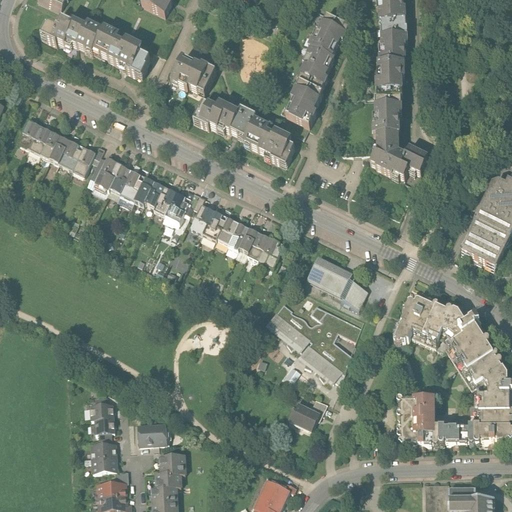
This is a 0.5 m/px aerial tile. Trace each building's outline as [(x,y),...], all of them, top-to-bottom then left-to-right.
[(47,0),(46,2),(35,24),(58,36),(76,0),(47,0)] [(156,11),(146,31),(170,43),(177,28),(174,27),(175,25),(183,8),(181,8),(165,0),(157,0),(153,10),(156,11)] [(238,25),(252,32),(259,19),(261,20),(265,12),(262,10),(264,8),(267,0),(232,0),(229,8),(232,9),(228,18),(239,23),(238,25)] [(308,18),(322,25),(329,12),(331,13),(335,6),(332,4),(333,2),(334,0),(299,0),(299,1),(302,2),(298,11),(309,17),(308,18)] [(379,0),(380,18),(394,18),(406,18),(407,18),(407,4),(409,4),(409,0),(379,0)] [(394,18),(380,18),(380,39),(382,39),(383,48),(394,48),(409,48),(409,42),(409,33),(406,33),(406,18),(394,18)] [(101,68),(106,55),(90,47),(88,51),(69,42),(68,44),(58,39),(54,48),(52,47),(45,62),(61,69),(63,67),(76,74),(77,70),(86,75),(96,80),(97,78),(101,68)] [(314,73),(337,84),(343,71),(344,68),(347,69),(355,53),(329,41),(322,57),(320,56),(312,72),(314,73)] [(394,48),(383,48),(383,70),(381,70),(381,90),(394,90),(407,90),(407,71),(410,71),(410,70),(409,48),(394,48)] [(101,68),(97,78),(127,93),(127,94),(129,96),(146,104),(152,93),(150,92),(154,85),(143,79),(145,75),(128,66),(126,70),(121,68),(123,63),(106,55),(101,68)] [(339,85),(337,84),(314,73),(306,90),(308,91),(300,106),(303,107),(325,119),(333,104),(330,102),(331,100),(339,85)] [(186,81),(174,107),(192,115),(193,113),(209,120),(220,96),(206,90),(186,81)] [(394,90),(381,90),(381,107),(379,107),(379,125),(393,125),(406,124),(405,108),(405,105),(408,105),(407,90),(394,90)] [(325,119),(303,107),(294,124),(297,125),(289,141),(313,153),(321,139),(318,137),(320,135),(327,120),(325,119)] [(393,125),(379,125),(379,127),(379,142),(377,142),(377,162),(393,162),(403,162),(403,144),(403,142),(405,142),(406,124),(393,125)] [(251,156),(257,146),(258,143),(243,136),(242,139),(221,129),(219,133),(208,127),(205,134),(203,134),(197,146),(212,154),(213,152),(227,158),(228,155),(237,159),(246,163),(251,156)] [(43,148),(31,143),(20,165),(32,171),(43,148)] [(251,156),(246,163),(244,167),(272,181),(271,183),(290,192),(295,181),(294,180),(295,177),(297,173),(292,171),(294,166),(277,157),(276,160),(272,158),(273,155),(257,146),(251,156)] [(53,153),(43,148),(32,171),(43,176),(53,153)] [(63,158),(53,153),(43,176),(52,181),(63,158)] [(73,163),(63,158),(52,181),(62,186),(73,163)] [(412,175),(410,179),(407,178),(403,176),(403,162),(393,162),(377,162),(378,179),(373,190),(379,193),(379,195),(396,203),(397,200),(408,206),(413,196),(424,202),(430,190),(429,189),(431,184),(412,175)] [(77,193),(88,170),(73,163),(62,186),(77,193)] [(99,176),(88,170),(77,193),(89,199),(98,179),(99,176)] [(107,172),(102,170),(99,176),(98,179),(103,182),(105,178),(107,172)] [(124,187),(105,178),(103,182),(94,200),(98,202),(97,205),(111,213),(112,210),(124,187)] [(124,187),(112,210),(122,215),(134,192),(124,187)] [(148,199),(134,192),(122,215),(137,222),(148,199)] [(157,204),(148,199),(137,222),(146,227),(147,224),(157,204)] [(167,209),(157,204),(147,224),(157,229),(167,209)] [(497,206),(480,241),(511,256),(511,207),(510,207),(508,212),(497,206)] [(178,215),(167,209),(157,229),(156,231),(168,237),(178,215)] [(193,222),(178,215),(168,237),(183,244),(191,228),(193,222)] [(194,222),(191,228),(202,234),(205,228),(208,221),(197,216),(194,222)] [(217,234),(205,228),(202,234),(194,251),(206,256),(217,234)] [(230,240),(217,234),(206,256),(219,263),(220,261),(230,240)] [(69,251),(76,255),(83,243),(75,239),(69,251)] [(241,246),(230,240),(220,261),(231,267),(241,246)] [(497,297),(511,266),(511,256),(480,241),(461,280),(479,288),(497,297)] [(252,251),(241,246),(231,267),(230,268),(241,273),(242,272),(252,251)] [(261,255),(252,251),(242,272),(251,276),(261,255)] [(271,260),(261,255),(251,276),(251,278),(261,283),(271,260)] [(282,265),(271,260),(261,283),(276,290),(281,279),(276,277),(282,265)] [(371,315),(352,304),(356,296),(320,278),(308,303),(343,320),(344,321),(342,323),(362,333),(371,315)] [(199,305),(190,301),(187,305),(196,310),(199,305)] [(230,320),(224,317),(221,322),(227,325),(230,320)] [(411,361),(413,357),(423,362),(425,356),(438,328),(440,329),(441,327),(441,325),(438,324),(436,325),(435,327),(428,324),(426,323),(420,321),(418,321),(417,324),(416,324),(415,322),(413,322),(411,322),(410,324),(410,326),(409,326),(406,331),(407,333),(405,334),(404,336),(405,337),(404,340),(403,342),(401,343),(400,346),(398,346),(397,348),(398,350),(396,356),(396,358),(398,359),(399,361),(401,362),(403,361),(405,362),(407,362),(408,360),(411,361)] [(363,348),(329,331),(322,340),(325,343),(322,344),(319,345),(317,346),(314,347),(312,347),(310,345),(308,342),(305,340),(301,338),(298,337),(295,336),(293,334),(295,331),(287,324),(267,346),(275,352),(275,354),(282,357),(289,363),(293,369),(295,368),(303,374),(300,378),(306,383),(306,386),(313,388),(322,395),(325,400),(327,399),(335,405),(346,392),(351,387),(348,386),(355,377),(336,362),(338,358),(340,354),(358,362),(363,348)] [(440,329),(438,328),(425,356),(423,362),(438,369),(444,371),(448,368),(466,397),(470,393),(496,376),(495,375),(490,367),(492,365),(493,363),(491,361),(489,360),(487,362),(484,358),(478,348),(477,346),(482,343),(479,338),(475,341),(472,342),(472,343),(468,346),(461,333),(457,331),(455,332),(454,330),(452,330),(450,331),(449,332),(445,331),(440,329)] [(495,375),(496,376),(470,393),(466,397),(477,415),(478,445),(483,445),(483,447),(511,446),(511,404),(510,405),(510,396),(505,389),(504,389),(502,386),(504,385),(505,382),(503,381),(502,380),(499,381),(498,380),(500,378),(501,376),(500,374),(497,374),(495,375)] [(269,381),(263,379),(260,385),(266,388),(269,381)] [(294,386),(288,395),(297,401),(303,392),(294,386)] [(96,419),(109,419),(109,411),(96,412),(96,419)] [(408,464),(423,464),(434,464),(434,462),(434,454),(437,454),(437,445),(437,417),(415,417),(404,417),(403,416),(401,416),(399,417),(399,420),(401,421),(403,421),(403,431),(401,431),(399,432),(399,435),(400,436),(403,436),(403,446),(401,446),(399,448),(399,450),(401,451),(399,452),(400,455),(401,457),(403,457),(403,458),(401,460),(405,464),(407,462),(408,464)] [(313,427),(322,431),(325,433),(330,422),(318,417),(313,427)] [(95,434),(116,432),(115,418),(109,419),(96,419),(91,420),(92,434),(95,434)] [(313,427),(300,421),(290,439),(313,450),(322,431),(313,427)] [(114,447),(117,447),(116,432),(95,434),(96,448),(100,447),(114,447)] [(168,439),(140,440),(141,460),(168,459),(168,439)] [(448,464),(459,464),(469,464),(469,462),(471,462),(471,448),(459,448),(459,447),(451,447),(451,448),(447,448),(447,445),(437,445),(437,454),(434,454),(434,462),(435,462),(435,463),(437,465),(439,465),(441,463),(442,465),(445,465),(447,464),(447,462),(448,462),(448,464)] [(494,463),(498,463),(510,463),(511,461),(511,446),(483,447),(483,445),(478,445),(471,445),(471,448),(471,462),(471,463),(473,464),(475,464),(477,463),(478,464),(480,464),(482,463),(482,461),(484,462),(484,463),(492,463),(494,463)] [(92,473),(119,471),(118,457),(114,458),(100,458),(91,459),(92,473)] [(187,470),(160,471),(161,487),(156,487),(157,502),(179,501),(184,501),(184,488),(188,488),(187,470)] [(111,486),(120,485),(119,471),(92,473),(93,487),(111,486)] [(115,497),(128,496),(130,496),(130,485),(120,485),(111,486),(111,491),(114,491),(115,497)] [(97,498),(98,511),(129,510),(128,496),(115,497),(97,498)] [(290,511),(292,508),(269,498),(262,511),(290,511)] [(179,511),(179,501),(157,502),(151,503),(151,511),(179,511)]
